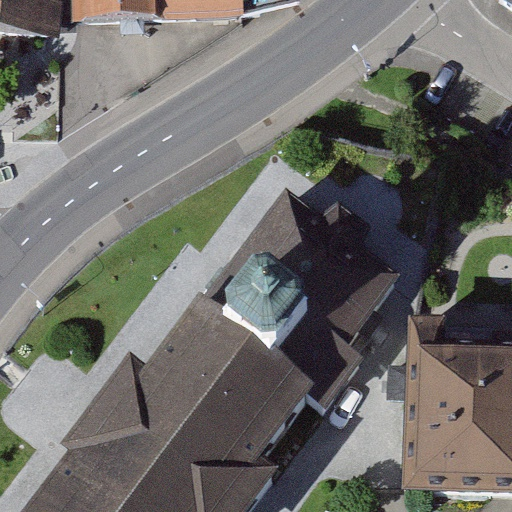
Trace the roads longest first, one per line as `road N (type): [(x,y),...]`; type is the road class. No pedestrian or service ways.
road 1 (secondary): [(378,0),(130,163),(45,225),(0,272)]
road 2 (residential): [(382,0),(511,78)]
